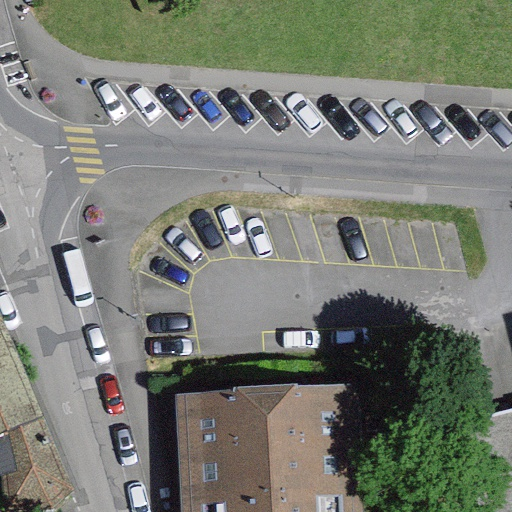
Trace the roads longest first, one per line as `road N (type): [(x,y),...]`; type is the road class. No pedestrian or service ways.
road 1 (residential): [(511,176),(88,146),(13,160)]
road 2 (residential): [(13,160),(122,511)]
